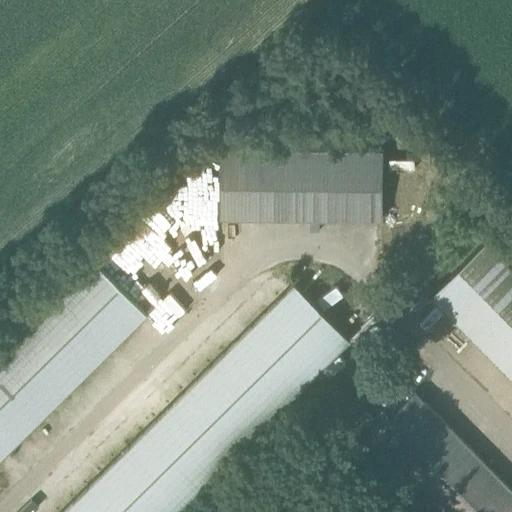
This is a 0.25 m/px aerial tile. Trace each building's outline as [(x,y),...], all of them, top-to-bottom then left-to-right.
[(382,219),(383,149),(221,147),(220,218),(382,219)] [(511,263),(488,239),(431,294),(511,376),(511,263)] [(0,458),(149,312),(92,254),(0,345),(0,458)] [(182,278),(209,287),(212,277),(174,265),(160,308),(171,312),(182,278)] [(174,511),(351,337),(294,280),(58,511),(174,511)] [(364,439),(437,511),(511,511),(511,486),(415,389),(364,439)]
